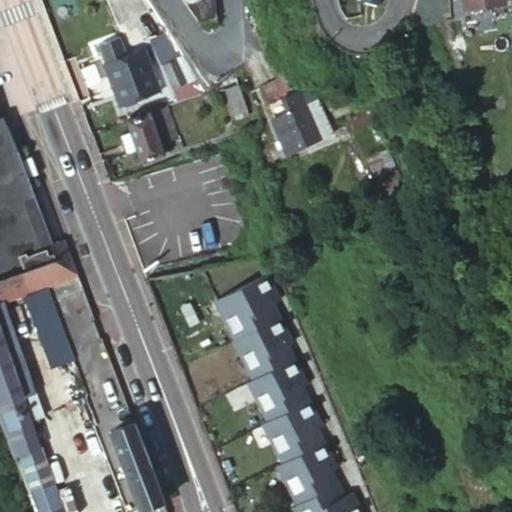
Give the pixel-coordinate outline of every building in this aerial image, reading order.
[(220,11),(219,0),(187,0),(200,20),(220,11)] [(499,8),(457,6),(456,21),(498,23),(499,8)] [(103,42),(125,103),(160,90),(149,61),(156,59),(151,47),(129,55),(122,36),(103,42)] [(164,58),(172,81),(185,76),(177,53),(164,58)] [(253,78),(239,82),(245,105),(260,102),(253,78)] [(275,119),(290,153),(325,139),(310,104),(303,107),(296,91),(292,81),(267,91),(278,117),(275,119)] [(303,107),(310,104),(317,101),(310,86),(296,91),(303,107)] [(180,133),(170,103),(129,118),(144,158),(165,151),(161,139),(168,137),(172,148),(187,142),(184,130),(180,133)] [(80,273),(68,240),(56,244),(7,116),(1,118),(0,114),(0,311),(43,296),(41,288),(80,273)] [(379,174),(390,199),(407,192),(396,167),(379,174)] [(239,334),(278,314),(272,301),(280,297),(267,271),(219,296),(239,334)] [(237,335),(257,374),(293,356),(286,343),(293,339),(280,313),(278,314),(239,334),(237,335)] [(69,511),(0,314),(0,394),(45,511),(69,511)] [(252,377),(272,416),(308,398),(301,385),(308,381),(295,355),(293,356),(257,374),(252,377)] [(267,419),(286,458),(323,440),(315,427),(323,423),(309,397),(308,398),(272,416),(267,419)] [(167,497),(137,421),(113,430),(142,506),(167,497)] [(281,461),(301,500),(337,482),(330,468),(337,464),(324,439),(323,440),(286,458),(281,461)] [(337,482),(301,500),(298,501),(303,511),(363,511),(352,490),(343,494),(337,482)]
